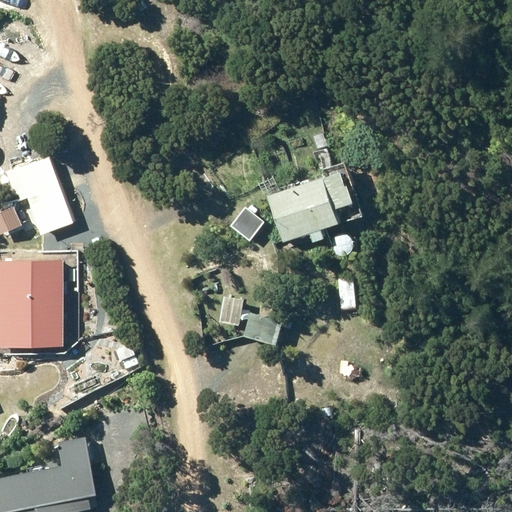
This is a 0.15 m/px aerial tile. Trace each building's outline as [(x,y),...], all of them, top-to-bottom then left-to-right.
[(347,203),(369,196),(364,179),(362,180),(357,166),(278,191),(292,237),(319,229),(321,238),(334,234),(331,225),(352,218),(347,203)] [(34,199),(13,207),(19,225),(42,217),(46,231),(79,220),(65,177),(31,188),(34,199)] [(266,223),(246,205),(231,223),(252,240),(266,223)] [(4,257),(6,341),(73,340),(71,256),(4,257)] [(340,277),(343,309),(362,307),(358,275),(340,277)] [(306,290),(306,306),(318,305),(318,290),(306,290)] [(250,332),(283,342),(289,321),(256,312),(250,332)] [(94,435),(66,441),(70,462),(0,475),(0,511),(58,511),(99,504),(97,492),(105,490),(94,435)]
